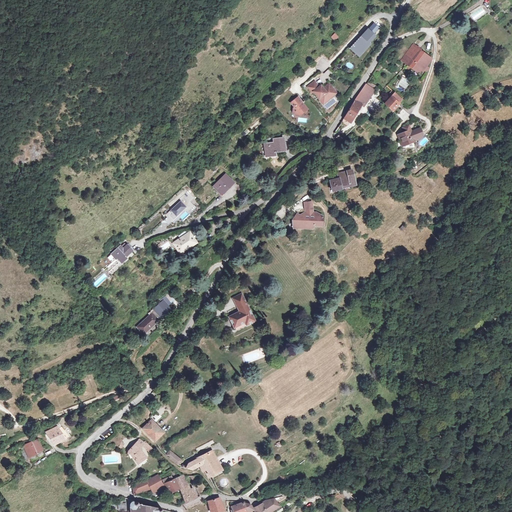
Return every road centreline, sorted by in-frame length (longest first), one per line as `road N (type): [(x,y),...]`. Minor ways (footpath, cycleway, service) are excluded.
road 1 (unclassified): [(407,0),(328,134),(248,230),(153,386),(80,453),(81,472),(96,484),(181,509)]
road 2 (track): [(511,302),(449,346),(439,393),(346,490)]
road 3 (residential): [(181,509),(214,494),(256,499),(342,489),(349,511)]
road 4 (track): [(218,494),(206,477),(181,470),(136,427),(114,419)]
